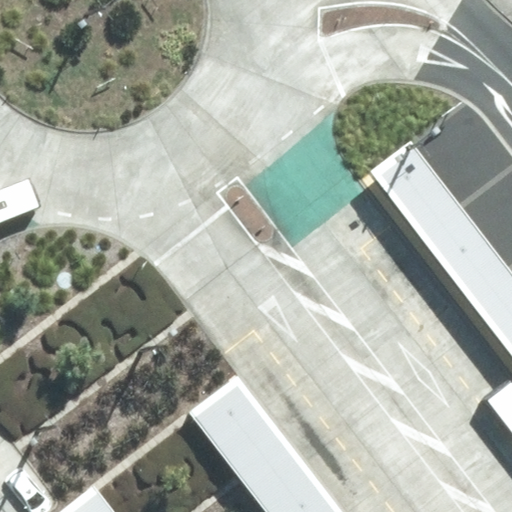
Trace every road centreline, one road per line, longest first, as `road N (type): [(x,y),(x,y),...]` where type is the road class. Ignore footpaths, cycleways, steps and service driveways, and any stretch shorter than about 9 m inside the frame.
road 1 (unclassified): [(260,25),(256,75),(236,121),(203,159),(159,187),(109,199),(57,195),(0,167)]
road 2 (unclassified): [(427,22),(367,15),(260,25)]
